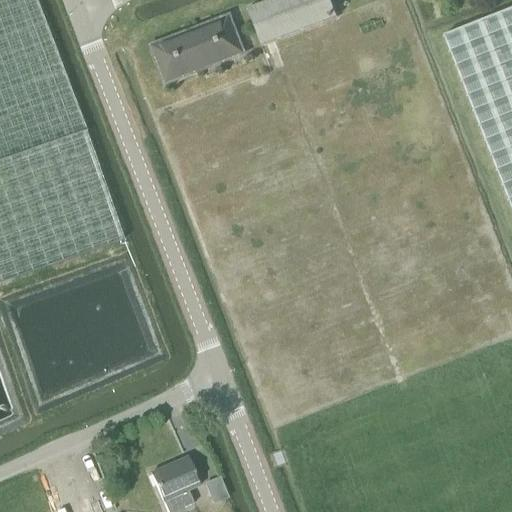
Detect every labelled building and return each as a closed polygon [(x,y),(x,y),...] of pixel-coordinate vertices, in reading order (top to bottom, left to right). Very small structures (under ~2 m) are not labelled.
[(0,0),(0,284),(120,242),(82,131),(85,130),(36,0),(0,0)] [(328,0),(271,0),(245,10),(260,47),(335,18),(328,0)] [(511,511),(510,511),(511,9),(443,36),(511,211),(511,511)] [(227,17),(150,47),(165,84),(241,54),(227,17)] [(150,475),(165,511),(178,511),(193,506),(187,491),(198,487),(185,458),(176,462),(176,464),(150,475)] [(219,480),(205,486),(213,504),(227,498),(219,480)]
